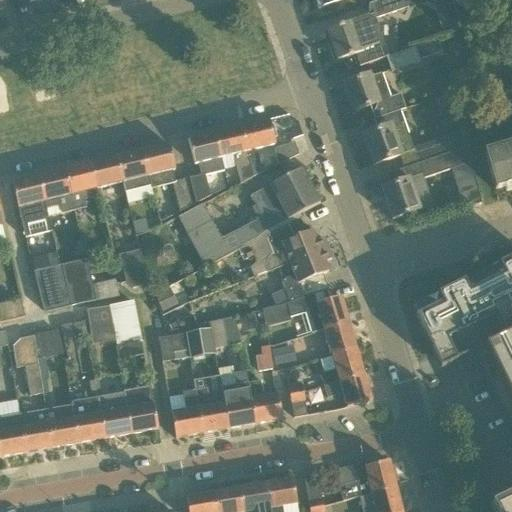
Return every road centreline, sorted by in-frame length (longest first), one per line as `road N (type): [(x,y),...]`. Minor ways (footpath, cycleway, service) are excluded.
road 1 (residential): [(0,488),(410,419)]
road 2 (residential): [(0,158),(307,85)]
road 3 (residential): [(368,268),(307,85)]
road 4 (residential): [(0,40),(164,0)]
road 5 (residential): [(410,419),(368,268)]
road 6 (residential): [(511,223),(368,268)]
